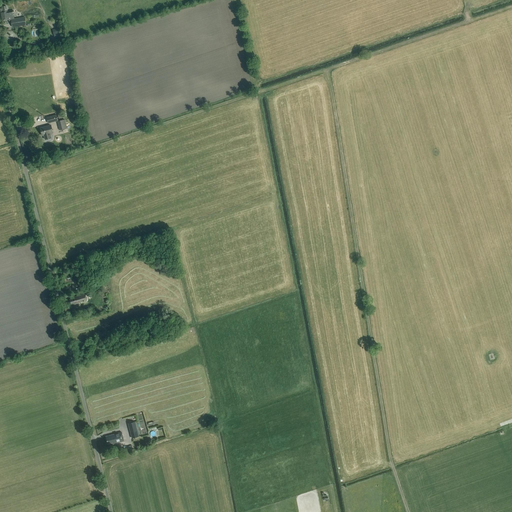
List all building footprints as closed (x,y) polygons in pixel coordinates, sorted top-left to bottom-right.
[(1,12),(2,21),(10,19),(9,17),(15,16),(14,10),(7,12),(6,6),(2,7),(2,9),(0,9),(1,12)] [(25,17),(11,19),(12,27),(26,25),(25,17)] [(46,117),(48,123),(58,121),(56,114),(46,117)] [(59,130),(67,128),(65,119),(57,121),(59,130)] [(42,136),(43,135),(44,140),(53,138),(51,133),(53,133),(51,125),(40,128),(42,136)] [(88,301),(86,294),(74,297),(74,298),(70,299),(71,304),(74,303),(74,305),(88,301)] [(132,438),(139,436),(135,422),(128,423),(132,438)] [(122,432),(106,436),(108,443),(112,442),(113,443),(124,441),(122,432)]
